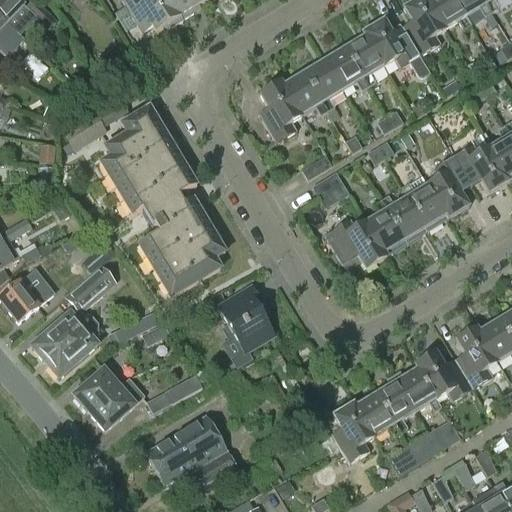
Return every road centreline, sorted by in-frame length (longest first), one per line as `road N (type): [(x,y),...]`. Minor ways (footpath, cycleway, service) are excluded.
road 1 (residential): [(511,247),(371,333),(339,333),(319,313),(198,111),(192,85),(211,60),(313,0)]
road 2 (residential): [(120,511),(73,444),(0,365)]
